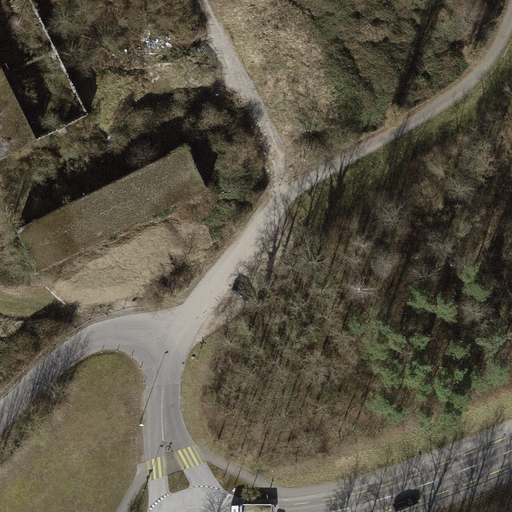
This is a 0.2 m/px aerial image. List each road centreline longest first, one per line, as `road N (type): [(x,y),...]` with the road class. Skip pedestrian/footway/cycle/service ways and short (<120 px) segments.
road 1 (track): [(511,20),(490,61),(455,95),(291,189)]
road 2 (track): [(203,0),(291,189)]
road 3 (unclassified): [(168,337),(106,335),(74,350),(0,417)]
road 4 (secondary): [(329,511),(511,443)]
road 5 (unclassified): [(291,189),(168,337)]
road 6 (unclassified): [(168,337),(164,392),(186,504)]
